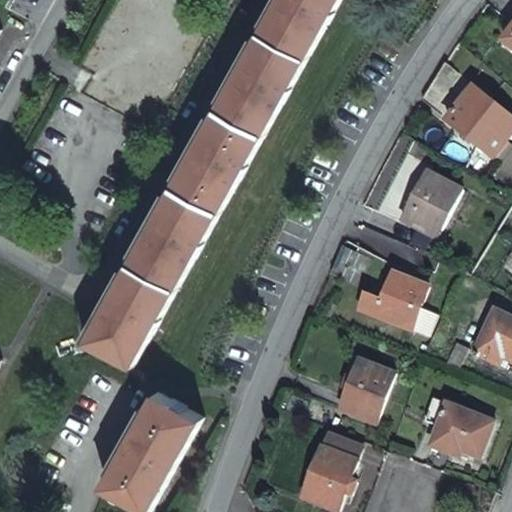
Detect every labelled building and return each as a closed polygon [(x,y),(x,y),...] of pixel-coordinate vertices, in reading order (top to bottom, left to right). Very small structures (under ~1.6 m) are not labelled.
[(281,0),(91,335),(137,361),(342,0),(281,0)] [(112,0),(101,59),(146,67),(158,0),(112,0)] [(511,137),(511,112),(450,61),(426,99),(496,157),(511,137)] [(423,227),(413,246),(438,258),(446,241),(439,237),(466,190),(434,173),(408,219),(423,227)] [(460,286),(467,272),(443,261),(437,274),(460,286)] [(371,295),(365,311),(416,331),(437,339),(445,318),(424,310),(434,286),(398,272),(387,300),(371,295)] [(511,315),(501,310),(479,354),(503,366),(507,359),(511,361),(511,315)] [(461,343),(452,363),(463,368),(473,349),(461,343)] [(344,409),(379,422),(400,373),(366,359),(344,409)] [(161,390),(108,483),(153,508),(207,415),(161,390)] [(498,420),(434,395),(426,419),(441,425),(433,444),(455,453),(458,447),(483,457),(498,420)] [(331,432),(307,495),(344,507),(366,444),(331,432)]
